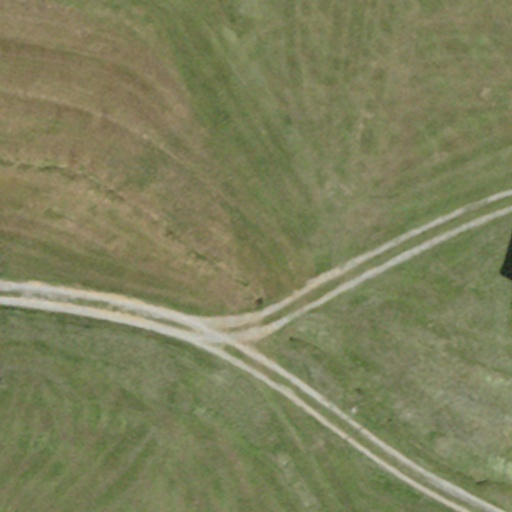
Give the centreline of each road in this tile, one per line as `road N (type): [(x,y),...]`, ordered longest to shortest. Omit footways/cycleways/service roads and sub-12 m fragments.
road 1 (track): [(223,338),(441,226),(511,202)]
road 2 (track): [(223,338),(431,486),(483,511)]
road 3 (track): [(0,293),(223,338)]
